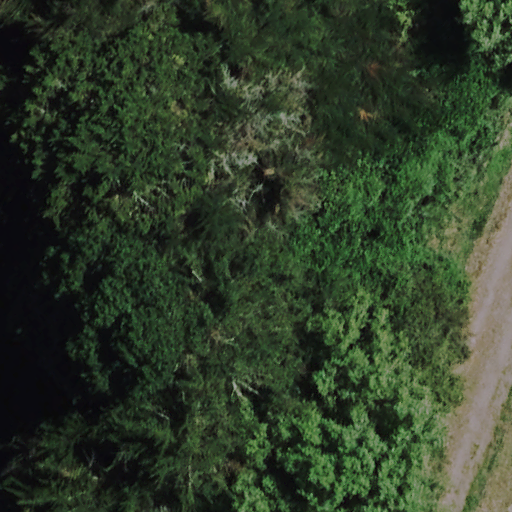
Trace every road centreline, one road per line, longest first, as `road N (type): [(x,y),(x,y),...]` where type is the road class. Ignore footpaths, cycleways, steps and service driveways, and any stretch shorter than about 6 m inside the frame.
road 1 (track): [(0,511),(35,196),(0,74)]
road 2 (track): [(511,398),(461,511)]
